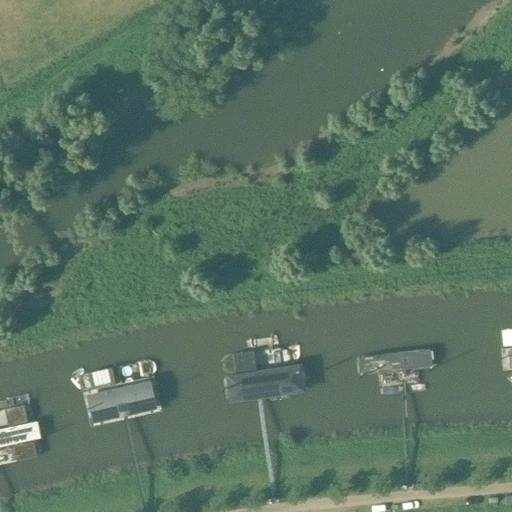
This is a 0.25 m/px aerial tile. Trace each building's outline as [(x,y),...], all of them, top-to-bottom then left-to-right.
[(511,317),(436,323),(440,385),(511,379),(511,317)] [(302,336),(310,397),(402,389),(440,385),(436,323),(302,336)] [(261,404),(310,397),(302,336),(167,355),(176,415),(261,404)] [(34,386),(48,444),(128,426),(176,415),(167,355),(34,386)] [(0,451),(48,444),(34,386),(0,394),(0,451)]
